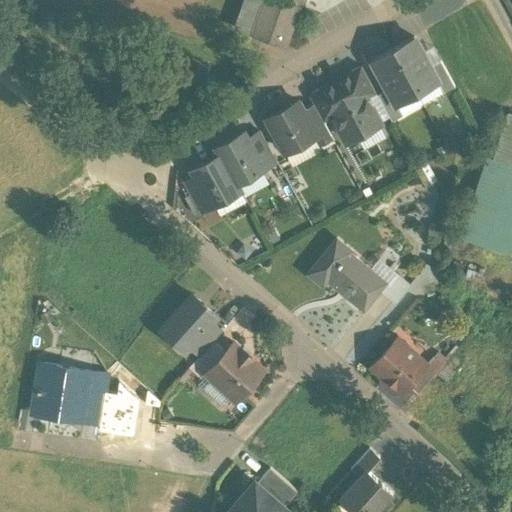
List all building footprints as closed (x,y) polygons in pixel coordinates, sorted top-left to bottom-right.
[(277,0),(264,0),(253,34),(284,46),(298,7),(277,0)] [(277,0),(303,9),(306,0),(277,0)] [(429,66),(413,37),(392,49),(417,94),(437,83),(438,83),(429,66)] [(392,49),(371,60),(387,90),(396,106),(397,106),(417,94),(392,49)] [(454,87),(440,61),(429,66),(438,83),(437,83),(443,93),(454,87)] [(361,66),(348,73),(350,77),(351,76),(364,99),(365,98),(375,93),(361,66)] [(323,92),(321,92),(334,115),(333,116),(341,129),(350,125),(356,136),(378,124),(365,98),(364,99),(351,76),(350,77),(323,92)] [(323,92),(321,88),(308,95),(314,106),(323,121),(333,116),(334,115),(321,92),(323,92)] [(387,90),(377,95),(391,121),(402,115),(397,106),(396,106),(387,90)] [(303,112),(297,101),(266,118),(285,152),(313,136),(316,135),(303,112)] [(323,121),(314,106),(303,112),(316,135),(313,136),(318,144),(331,137),(323,121)] [(511,113),(507,112),(492,159),(486,157),(459,237),(510,253),(511,245),(511,113)] [(243,131),(215,147),(219,154),(236,183),(263,168),(247,138),(243,131)] [(276,161),(260,131),(247,138),(263,168),(276,161)] [(219,154),(191,169),(195,176),(212,206),(239,190),(236,183),(219,154)] [(426,165),(416,171),(426,188),(436,182),(426,165)] [(212,206),(195,176),(183,183),(199,212),(212,206)] [(416,222),(406,235),(417,244),(427,232),(416,222)] [(369,269),(349,252),(351,251),(336,238),(307,274),(322,286),(327,280),(362,309),(379,289),(382,286),(367,274),(371,270),(369,269)] [(396,275),(377,259),(369,269),(371,270),(367,274),(382,286),(379,289),(382,292),(396,275)] [(396,275),(382,292),(395,302),(409,285),(396,275)] [(192,295),(160,330),(174,343),(178,338),(188,347),(211,321),(211,322),(216,317),(192,295)] [(211,321),(188,347),(199,357),(212,342),(222,331),(211,322),(211,321)] [(199,357),(188,368),(201,380),(206,374),(206,373),(224,352),(212,342),(199,357)] [(262,369),(233,343),(224,352),(206,373),(206,374),(235,399),(262,369)] [(425,364),(404,345),(399,351),(391,344),(371,366),(401,393),(408,385),(426,365),(425,364)] [(432,356),(425,364),(426,365),(408,385),(417,393),(442,365),(432,356)] [(91,370),(39,362),(35,391),(38,392),(35,412),(52,415),(53,409),(83,414),(84,414),(88,388),(91,370)] [(115,392),(104,391),(99,422),(98,431),(132,436),(138,398),(117,380),(115,392)] [(88,388),(84,414),(83,414),(82,419),(99,422),(104,391),(88,388)] [(369,449),(350,470),(359,478),(366,470),(367,471),(379,458),(369,449)] [(297,491),(269,468),(257,483),(284,506),(297,491)] [(367,471),(366,470),(359,478),(340,500),(353,511),(358,511),(361,509),(364,511),(375,511),(392,494),(367,471)] [(257,483),(254,480),(227,511),(282,511),(286,508),(284,506),(257,483)]
